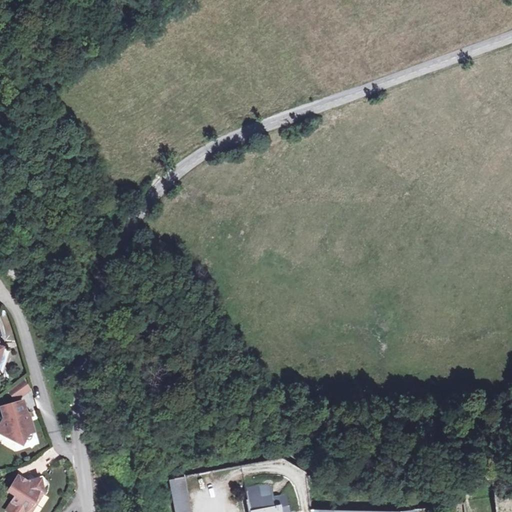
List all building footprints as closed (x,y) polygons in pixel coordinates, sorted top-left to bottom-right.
[(3,338),(0,337),(0,372),(8,375),(15,350),(1,345),(3,338)] [(17,342),(3,338),(1,345),(15,350),(17,342)] [(24,378),(6,389),(13,399),(30,389),(24,378)] [(22,397),(1,405),(5,418),(7,417),(12,429),(10,433),(24,440),(29,429),(35,427),(22,397)] [(13,476),(5,491),(13,495),(5,511),(7,511),(28,511),(29,511),(26,509),(30,501),(35,492),(41,490),(36,476),(27,479),(25,482),(13,476)] [(191,511),(185,477),(168,480),(174,511),(191,511)]
